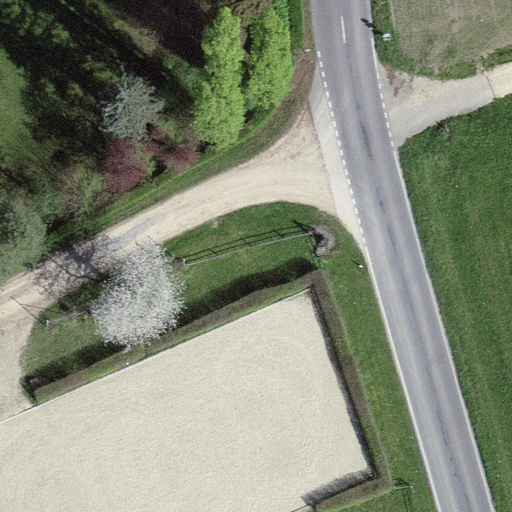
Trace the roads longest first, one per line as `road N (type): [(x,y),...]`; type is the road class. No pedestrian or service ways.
road 1 (tertiary): [(343,0),(357,120),(451,511)]
road 2 (track): [(357,120),(0,309)]
road 3 (track): [(357,120),(511,52)]
